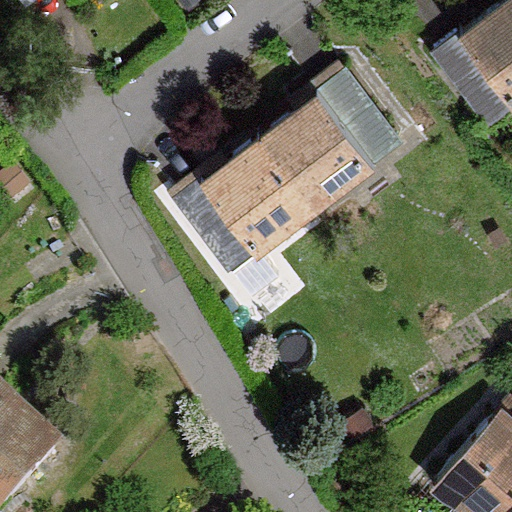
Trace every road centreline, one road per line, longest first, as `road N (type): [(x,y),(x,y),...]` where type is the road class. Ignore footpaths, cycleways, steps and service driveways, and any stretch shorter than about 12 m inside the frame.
road 1 (residential): [(71,159),(301,511)]
road 2 (residential): [(71,159),(278,0)]
